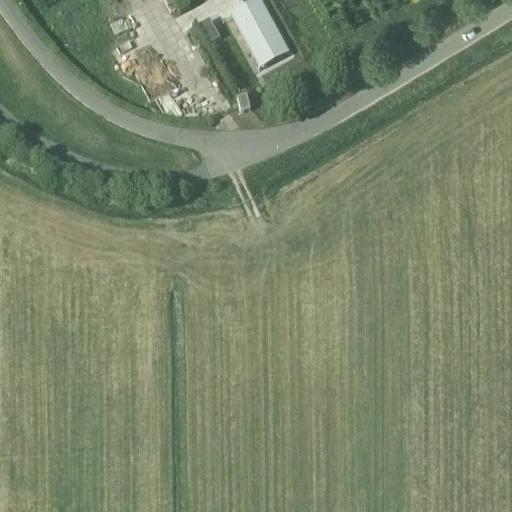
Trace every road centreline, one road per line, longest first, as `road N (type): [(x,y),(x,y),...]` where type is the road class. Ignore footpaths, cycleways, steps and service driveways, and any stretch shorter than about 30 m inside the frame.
road 1 (unclassified): [(249,153),(112,118),(59,78),(7,0)]
road 2 (unclassified): [(511,9),(357,102),(249,153)]
road 3 (unclassified): [(0,111),(57,159),(111,177),(171,184),(249,153)]
